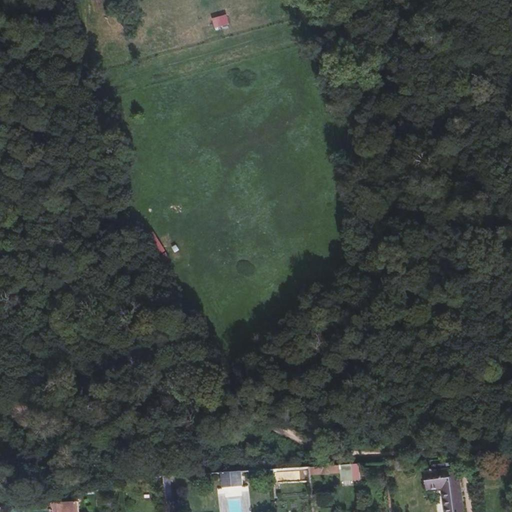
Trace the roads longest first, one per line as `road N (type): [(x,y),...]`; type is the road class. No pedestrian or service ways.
road 1 (track): [(0,416),(130,389),(181,393),(295,433),(357,445),(511,425)]
road 2 (track): [(511,392),(428,340),(364,277),(334,0)]
